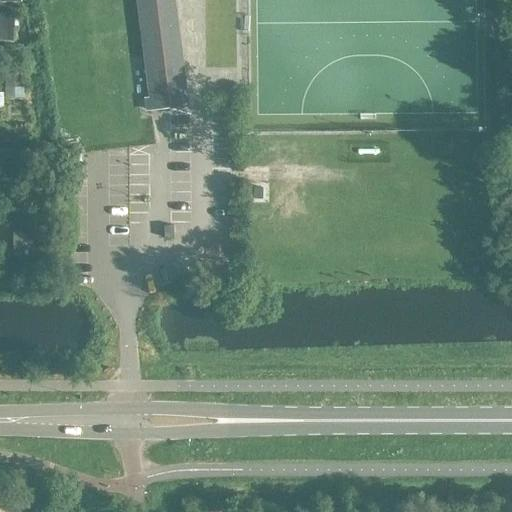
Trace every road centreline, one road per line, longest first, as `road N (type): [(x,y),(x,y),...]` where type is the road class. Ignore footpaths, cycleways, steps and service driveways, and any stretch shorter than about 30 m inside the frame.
road 1 (secondary): [(281,420),(511,420)]
road 2 (secondary): [(129,433),(281,420)]
road 3 (secondary): [(281,420),(129,408)]
road 4 (secondary): [(0,432),(129,433)]
road 5 (secondary): [(129,408),(0,408)]
